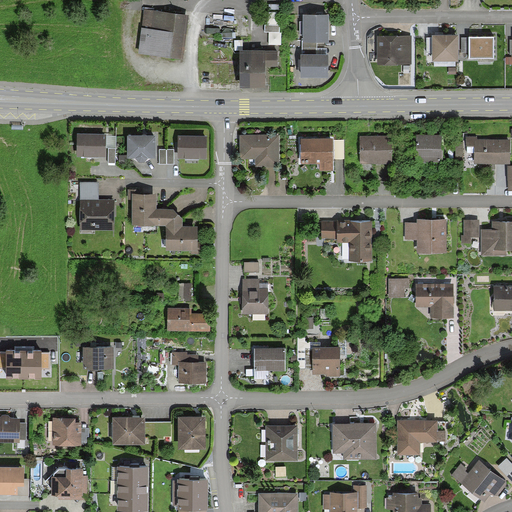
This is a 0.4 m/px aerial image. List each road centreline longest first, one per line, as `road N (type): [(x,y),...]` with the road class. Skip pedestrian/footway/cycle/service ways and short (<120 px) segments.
road 1 (residential): [(221,397),(377,398),(511,345)]
road 2 (residential): [(511,200),(223,201)]
road 3 (secondary): [(224,107),(0,98)]
road 4 (residential): [(0,399),(221,397)]
road 5 (residential): [(223,201),(221,397)]
road 6 (residential): [(353,17),(511,15)]
road 7 (secondary): [(511,104),(357,106)]
road 8 (secondary): [(357,106),(224,107)]
